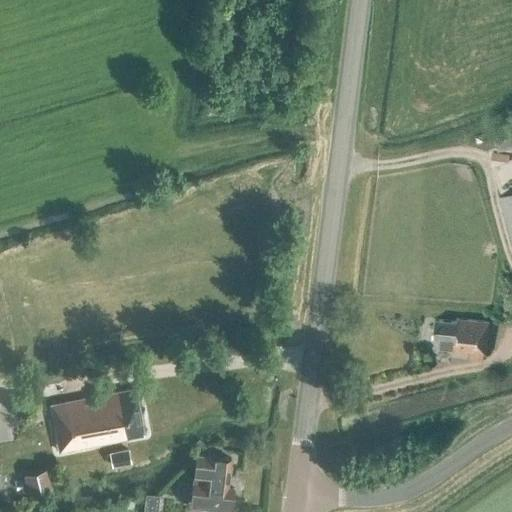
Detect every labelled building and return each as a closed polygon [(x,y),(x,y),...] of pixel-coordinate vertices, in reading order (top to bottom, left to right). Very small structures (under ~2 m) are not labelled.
[(499,150),(511,146),(511,120),(492,126),(499,150)] [(511,239),(511,193),(499,197),(511,239)] [(489,322),(456,319),(456,322),(434,319),(432,337),(440,338),(439,348),(453,350),(453,351),(475,354),(475,360),(482,360),(483,355),(485,355),(489,322)] [(67,450),(143,434),(135,388),(51,405),(56,439),(64,438),(67,450)] [(130,462),(128,449),(109,453),(111,466),(130,462)] [(208,456),(196,455),(190,510),(211,511),(232,511),(234,489),(226,488),(230,458),(208,456)] [(28,495),(55,490),(48,467),(24,474),(28,495)] [(157,511),(159,495),(145,493),(143,511),(157,511)]
